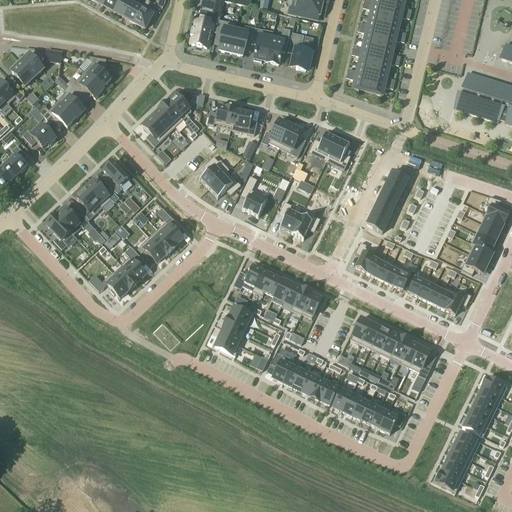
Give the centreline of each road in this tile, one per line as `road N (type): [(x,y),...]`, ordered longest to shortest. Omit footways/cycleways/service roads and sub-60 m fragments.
road 1 (residential): [(167,367),(187,360),(400,466),(409,462),(465,345)]
road 2 (residential): [(9,218),(111,322),(130,318),(217,227)]
road 3 (residential): [(326,276),(392,157),(511,197)]
road 4 (residential): [(326,276),(465,345)]
road 5 (residential): [(313,99),(164,60)]
road 6 (residential): [(106,126),(217,227)]
road 7 (unknown): [(64,279),(162,185)]
road 8 (residential): [(403,130),(435,0)]
road 9 (residential): [(9,218),(106,126)]
